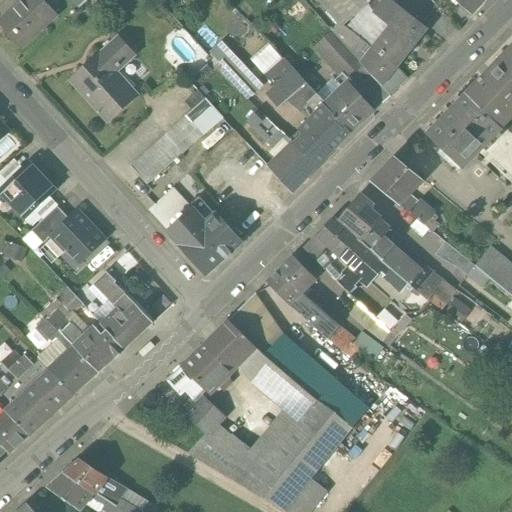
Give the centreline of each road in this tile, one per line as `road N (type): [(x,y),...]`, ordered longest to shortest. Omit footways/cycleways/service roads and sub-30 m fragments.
road 1 (residential): [(511,6),(204,309)]
road 2 (residential): [(204,309),(0,80)]
road 3 (residential): [(204,309),(0,488)]
